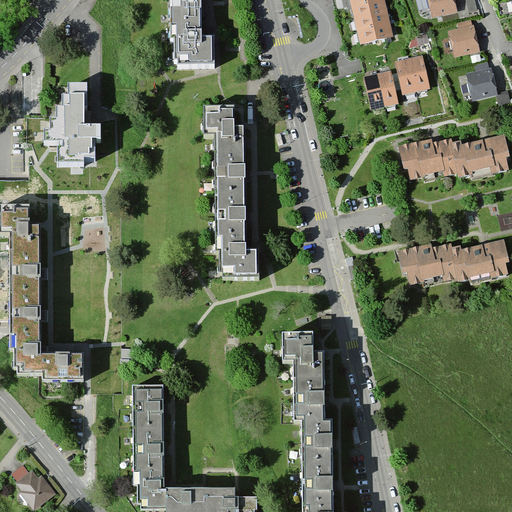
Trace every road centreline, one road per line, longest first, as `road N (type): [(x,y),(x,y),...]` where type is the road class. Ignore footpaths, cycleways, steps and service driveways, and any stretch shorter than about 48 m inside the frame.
road 1 (residential): [(389,511),(286,63)]
road 2 (residential): [(0,398),(94,511)]
